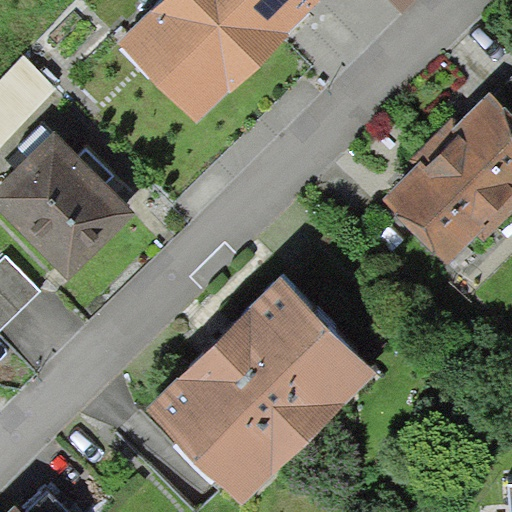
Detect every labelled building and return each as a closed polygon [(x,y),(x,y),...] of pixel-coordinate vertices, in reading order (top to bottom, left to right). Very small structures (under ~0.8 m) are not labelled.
[(313,0),(155,0),(121,34),(199,108),(313,0)] [(418,0),(387,0),(403,16),(418,0)] [(511,205),(511,122),(483,94),(376,206),(447,273),(511,205)] [(49,120),(0,166),(0,202),(67,274),(134,212),(49,120)] [(0,330),(36,293),(2,260),(0,261),(0,330)] [(375,366),(279,271),(147,403),(243,498),(375,366)] [(66,511),(45,490),(22,511),(17,511),(15,509),(11,511),(66,511)]
